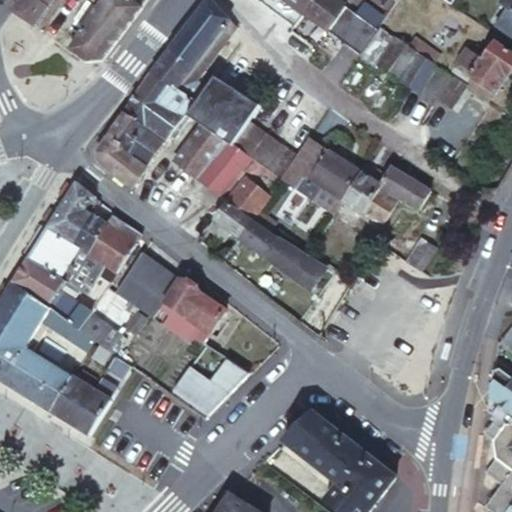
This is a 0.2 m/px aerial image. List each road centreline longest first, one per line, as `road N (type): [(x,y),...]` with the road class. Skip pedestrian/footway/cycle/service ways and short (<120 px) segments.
road 1 (residential): [(63,141),(315,358)]
road 2 (residential): [(511,206),(477,293),(444,459)]
road 3 (residential): [(160,511),(315,358)]
road 4 (unknown): [(0,402),(162,508)]
road 5 (secondary): [(179,0),(63,141)]
road 6 (residential): [(315,358),(444,459)]
road 7 (secondary): [(0,250),(63,141)]
